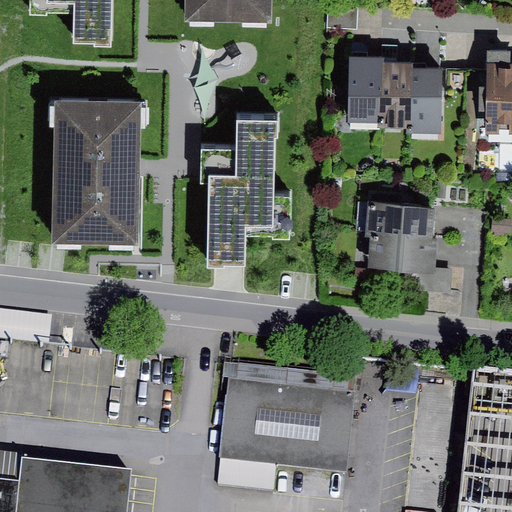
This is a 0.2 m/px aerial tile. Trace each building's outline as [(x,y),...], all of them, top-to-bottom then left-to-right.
[(32,0),(32,13),(45,13),(45,11),(74,11),(74,43),(95,43),(95,46),(114,46),(114,0),(32,0)] [(271,0),(185,0),(186,18),(272,19),(271,0)] [(330,2),(328,25),(359,27),(360,5),(330,2)] [(381,56),(350,55),(348,122),(379,123),(381,59),(381,56)] [(413,60),(381,59),(379,123),(379,128),(411,129),(413,65),(413,60)] [(511,59),(487,59),(486,86),(480,86),(479,110),(487,110),(487,135),(511,135),(511,59)] [(443,66),(413,65),(411,129),(411,134),(441,135),(443,66)] [(143,100),(57,99),(54,242),(140,244),(140,167),(143,100)] [(201,150),(200,184),(209,184),(207,267),(225,267),(225,264),(245,264),(246,233),(274,234),(274,237),(290,237),(290,195),(274,195),(275,120),(237,119),(237,150),(201,150)] [(436,207),(370,203),(368,234),(372,235),(434,238),(436,207)] [(434,238),(372,235),(370,268),(410,271),(435,272),(437,238),(434,238)] [(370,282),(372,271),(355,269),(354,280),(370,282)] [(410,271),(408,290),(449,294),(450,274),(435,272),(410,271)] [(52,315),(0,309),(0,337),(49,343),(52,315)] [(237,380),(228,379),(220,456),(274,462),(348,469),(356,392),(352,392),(353,376),(238,365),(237,380)] [(511,511),(511,373),(476,370),(460,511),(511,511)] [(0,451),(0,478),(20,480),(23,458),(23,454),(0,451)] [(274,462),(220,456),(217,484),(271,490),(274,462)] [(0,511),(127,511),(132,469),(23,458),(20,480),(0,478),(0,511)]
